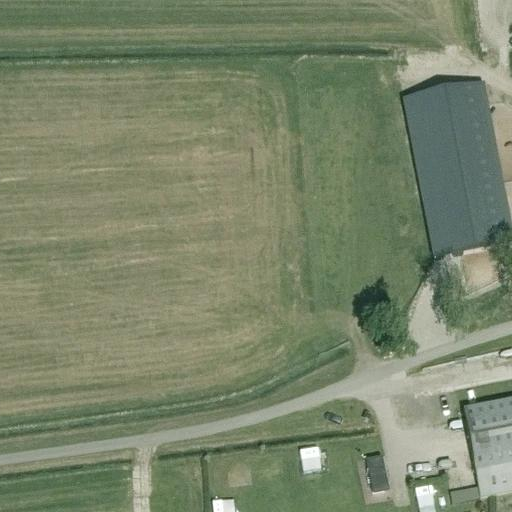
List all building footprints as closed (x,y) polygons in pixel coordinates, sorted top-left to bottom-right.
[(511,246),(481,87),(402,103),(433,262),(511,246)] [(504,318),(511,315),(511,300),(500,305),(504,318)] [(456,322),(463,337),(487,324),(480,310),(456,322)] [(511,345),(429,360),(433,385),(511,371),(511,345)] [(511,493),(511,404),(462,414),(478,500),(511,493)] [(314,444),(293,445),(295,472),(315,471),(314,444)] [(369,464),(375,493),(387,490),(381,461),(369,464)] [(207,511),(230,511),(230,499),(207,500),(207,511)]
